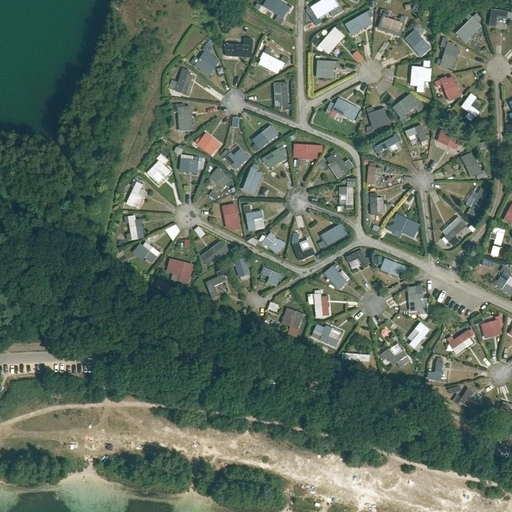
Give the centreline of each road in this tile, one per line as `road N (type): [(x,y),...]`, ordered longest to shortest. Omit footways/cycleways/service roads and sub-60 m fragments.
road 1 (unclassified): [(0,361),(95,355),(218,364),(511,450)]
road 2 (residential): [(511,306),(354,236)]
